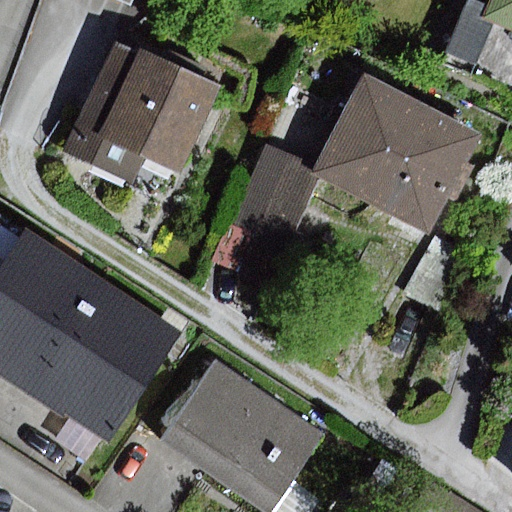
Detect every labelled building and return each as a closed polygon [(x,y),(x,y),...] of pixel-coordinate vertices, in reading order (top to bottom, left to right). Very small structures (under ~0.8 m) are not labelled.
[(511,0),(493,0),(484,22),(511,33),(511,0)] [(448,51),(470,59),(488,11),(465,3),(448,51)] [(230,96),(126,47),(74,156),(139,186),(150,163),(190,182),(230,96)] [(481,137),(364,77),(312,176),(433,235),(481,137)] [(314,167),(262,146),(213,265),(265,287),(314,167)] [(96,285),(16,236),(0,262),(0,380),(26,397),(96,285)] [(436,239),(405,295),(439,313),(459,251),(436,239)] [(177,336),(96,285),(26,397),(106,448),(177,336)] [(281,511),(326,446),(215,371),(162,450),(254,511),(281,511)] [(478,511),(430,482),(410,511),(478,511)]
